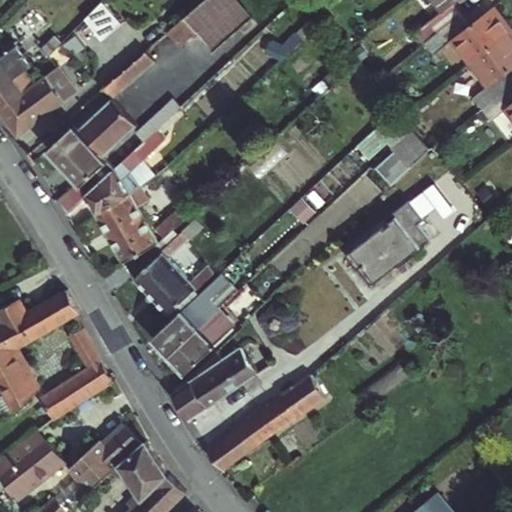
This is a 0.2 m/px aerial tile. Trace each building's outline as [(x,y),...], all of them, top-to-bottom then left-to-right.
[(112,0),(89,0),(85,4),(101,27),(120,10),(112,0)] [(219,43),(255,11),(245,0),(199,0),(189,9),(171,26),(182,39),(201,23),(219,43)] [(437,21),(445,31),(470,11),(462,0),(442,0),(450,10),(437,21)] [(480,23),(470,11),(445,31),(429,43),(439,55),(461,38),(478,60),(511,33),(511,19),(501,6),(480,23)] [(0,53),(2,52),(11,44),(0,32),(0,53)] [(511,33),(478,60),(498,84),(491,90),(499,99),(511,89),(511,33)] [(22,72),(30,65),(29,62),(22,54),(11,44),(2,52),(0,53),(0,100),(3,105),(33,84),(22,72)] [(149,44),(108,80),(118,92),(160,57),(149,44)] [(3,105),(21,129),(50,107),(74,88),(57,66),(33,84),(3,105)] [(511,89),(499,99),(508,110),(511,107),(511,89)] [(81,172),(60,192),(69,208),(88,190),(112,167),(105,159),(111,153),(106,147),(140,115),(118,92),(84,125),(78,119),(53,143),(81,172)] [(145,120),(153,129),(182,101),(173,93),(145,120)] [(362,142),(378,160),(377,161),(397,182),(431,150),(396,111),(362,142)] [(112,167),(88,190),(98,207),(135,187),(165,172),(139,142),(112,167)] [(135,187),(98,207),(128,257),(162,238),(135,187)] [(415,197),(392,214),(397,220),(391,225),(390,223),(352,253),(364,267),(369,262),(383,279),(436,237),(424,221),(430,216),(415,197)] [(161,224),(170,233),(179,224),(187,217),(177,208),(161,224)] [(187,217),(179,224),(190,236),(204,222),(194,210),(187,217)] [(173,252),(190,236),(179,224),(170,233),(166,236),(162,238),(128,257),(172,305),(217,266),(210,258),(193,273),(173,252)] [(155,329),(174,349),(204,320),(196,312),(217,291),(207,281),(155,329)] [(83,307),(70,285),(31,306),(25,294),(5,305),(11,317),(0,323),(0,359),(21,396),(48,381),(25,340),(76,311),(83,307)] [(204,320),(174,349),(191,367),(239,322),(233,315),(224,324),(212,313),(204,320)] [(40,393),(57,413),(115,376),(84,323),(73,329),(91,361),(40,393)] [(245,341),(177,388),(191,411),(258,362),(279,396),(292,387),(266,346),(254,354),(245,341)] [(279,396),(212,442),(225,462),(331,390),(320,371),(318,369),(292,387),(279,396)] [(126,457),(148,436),(131,417),(112,435),(108,431),(76,460),(97,483),(126,457)] [(51,432),(44,422),(39,426),(46,437),(51,432)] [(39,426),(0,458),(0,460),(7,469),(46,437),(39,426)] [(18,483),(24,488),(69,450),(53,434),(51,432),(46,437),(7,469),(18,483)] [(148,436),(126,457),(146,490),(124,511),(158,511),(186,483),(167,461),(151,434),(148,436)] [(388,511),(449,511),(423,482),(388,511)] [(65,511),(69,509),(75,504),(61,491),(40,510),(38,511),(65,511)] [(207,511),(197,502),(187,511),(207,511)]
